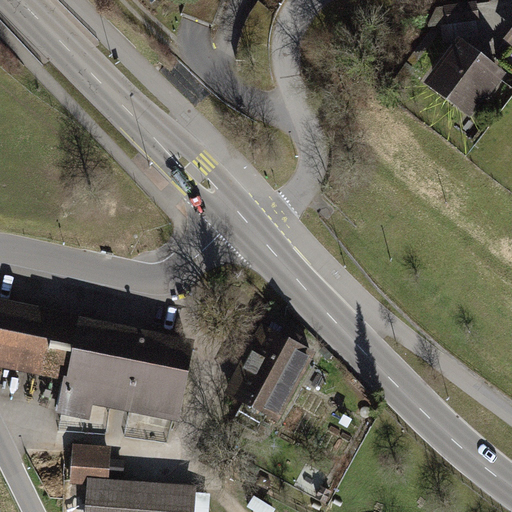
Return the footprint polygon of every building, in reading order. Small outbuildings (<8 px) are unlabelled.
[(186,0),(181,14),(213,27),(222,0),(186,0)] [(475,4),(446,7),(448,23),(477,20),(475,4)] [(501,74),(458,41),(426,82),(469,116),(501,74)] [(189,346),(0,309),(0,354),(71,369),(68,386),(177,407),(189,346)] [(319,350),(267,320),(227,391),(242,400),(235,412),(252,422),(260,409),(279,420),(319,350)] [(111,446),(74,447),(67,477),(85,483),(84,511),(189,511),(187,491),(109,484),(111,446)]
